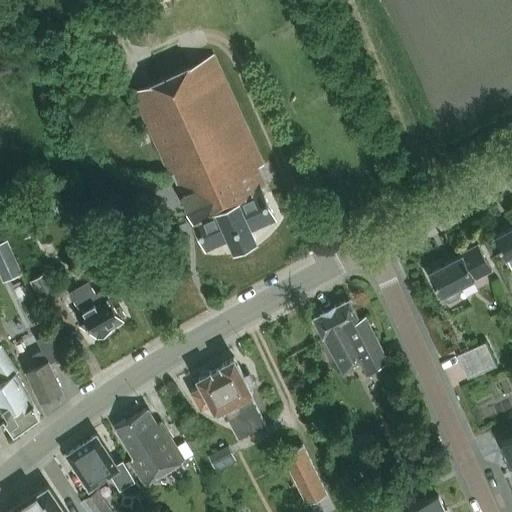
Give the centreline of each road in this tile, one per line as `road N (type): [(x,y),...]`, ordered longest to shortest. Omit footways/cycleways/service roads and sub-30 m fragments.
road 1 (tertiary): [(0,478),(168,358),(369,251)]
road 2 (residential): [(487,511),(369,251)]
road 3 (tertiary): [(369,251),(511,177)]
